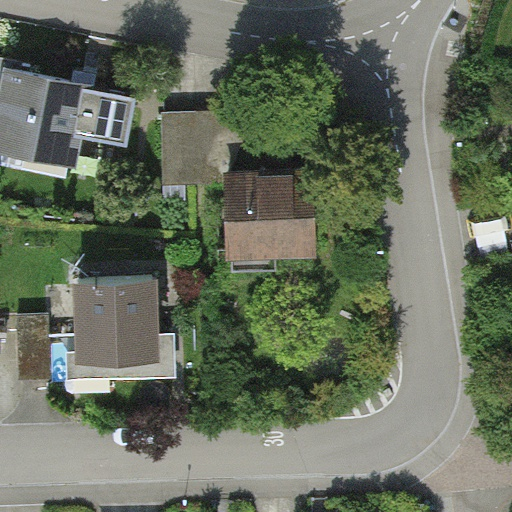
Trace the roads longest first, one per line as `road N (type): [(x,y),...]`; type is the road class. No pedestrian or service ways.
road 1 (residential): [(0,464),(361,451),(407,429)]
road 2 (residential): [(407,429),(429,404),(430,349),(380,50)]
road 3 (residential): [(83,0),(285,41),(380,50)]
